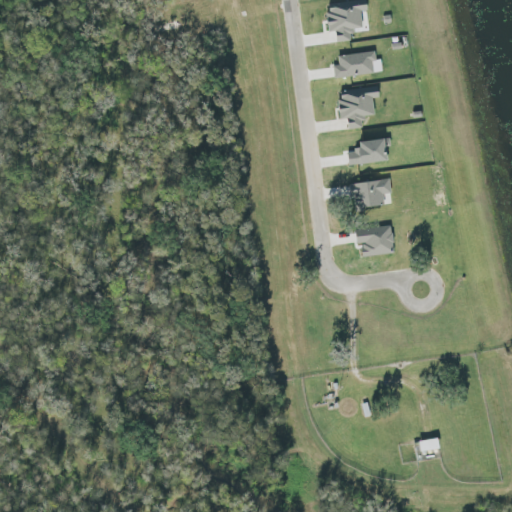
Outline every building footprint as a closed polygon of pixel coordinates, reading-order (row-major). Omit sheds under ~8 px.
[(328,4),(331,35),(338,34),(339,43),(349,42),(348,33),(364,31),(362,13),(369,12),(368,0),(328,4)] [(338,57),(339,67),(334,68),(335,79),(377,74),(374,53),(338,57)] [(376,115),(374,99),(381,98),(380,87),(339,91),(343,120),(349,119),(350,129),(365,128),(364,117),(376,115)] [(392,192),(390,179),(353,184),(357,210),(385,207),(383,194),(392,192)] [(357,229),(359,244),(363,244),(364,256),(395,254),(393,226),(357,229)] [(441,450),(440,439),(420,441),(422,452),(441,450)]
